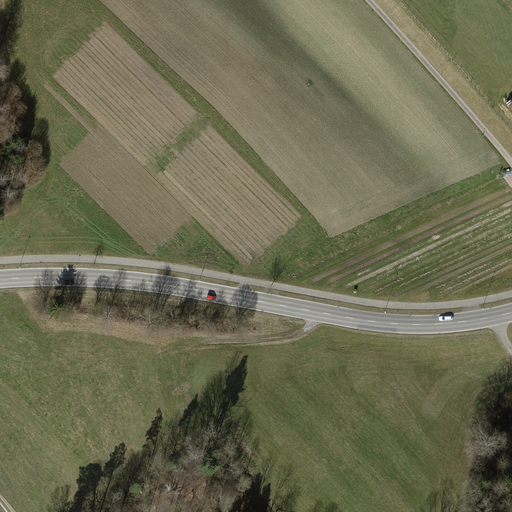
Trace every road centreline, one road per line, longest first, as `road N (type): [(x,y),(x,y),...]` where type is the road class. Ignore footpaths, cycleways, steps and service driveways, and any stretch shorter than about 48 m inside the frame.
road 1 (secondary): [(511,313),(417,326),(160,285),(0,281)]
road 2 (track): [(365,0),(511,166)]
road 3 (track): [(319,313),(294,339),(186,338)]
